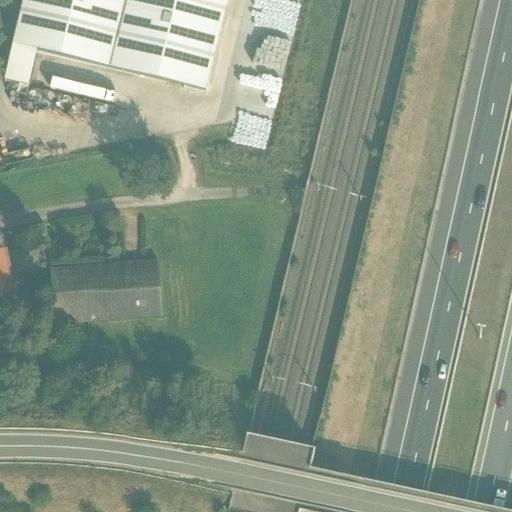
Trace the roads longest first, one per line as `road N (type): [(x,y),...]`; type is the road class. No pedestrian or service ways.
road 1 (motorway): [(511,35),(402,511)]
road 2 (unclassified): [(410,511),(132,454),(0,447)]
road 3 (unclassified): [(0,233),(269,187)]
